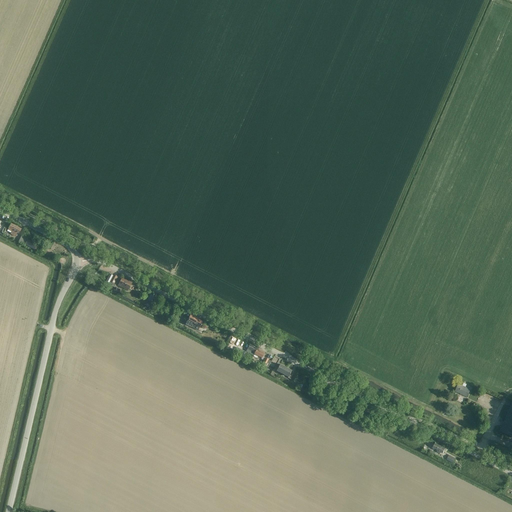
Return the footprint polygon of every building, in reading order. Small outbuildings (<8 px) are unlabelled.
[(8,231),(11,233),(11,234),(15,237),(18,233),(19,233),(21,229),(11,224),(8,231)] [(32,242),(28,240),(25,244),(35,249),(37,245),(36,244),(37,242),(33,240),(32,242)] [(117,277),(113,275),(113,276),(109,274),(106,281),(109,282),(110,281),(114,283),(117,277)] [(123,286),(123,284),(128,286),(130,282),(122,278),(119,284),(123,286)] [(191,314),(186,324),(196,329),(197,326),(200,327),(203,322),(198,319),(198,318),(191,314)] [(248,349),(255,353),(258,349),(251,345),(248,349)] [(237,348),(234,353),(244,358),(247,353),(237,348)] [(261,358),(262,357),(265,352),(258,349),(255,353),(254,354),(261,358)] [(276,366),(273,370),(276,372),(277,371),(283,374),(286,368),(280,365),(279,368),(276,366)] [(286,368),(283,374),(288,377),(288,378),(290,379),(293,375),(290,373),(292,371),(286,368)] [(471,389),(466,387),(467,385),(464,383),(462,386),(459,384),(455,391),(467,397),(471,389)] [(511,403),(499,431),(511,436),(511,403)] [(435,443),(433,448),(438,451),(437,452),(440,454),(441,452),(443,454),(445,449),(435,443)]
